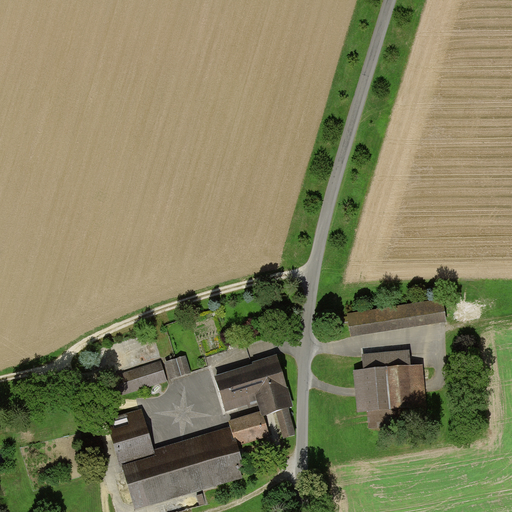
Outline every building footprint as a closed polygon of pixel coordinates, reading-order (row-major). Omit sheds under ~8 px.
[(441,303),(347,317),(350,337),(445,323),(441,303)] [(363,374),(408,370),(406,353),(362,357),(363,374)] [(188,372),(184,357),(165,365),(169,380),(188,372)] [(166,380),(160,361),(111,375),(117,394),(166,380)] [(276,362),(216,379),(225,410),(258,400),(262,411),(263,416),(276,413),(286,410),(290,409),(276,362)] [(363,374),(354,375),(357,411),(422,405),(418,369),(408,370),(363,374)] [(286,410),(276,413),(283,438),(293,435),(286,410)] [(262,411),(229,421),(232,430),(237,448),(270,438),(263,416),(262,411)] [(152,453),(141,415),(107,425),(118,463),(121,462),(152,453)] [(237,448),(232,430),(152,453),(121,462),(135,507),(245,475),(237,448)]
